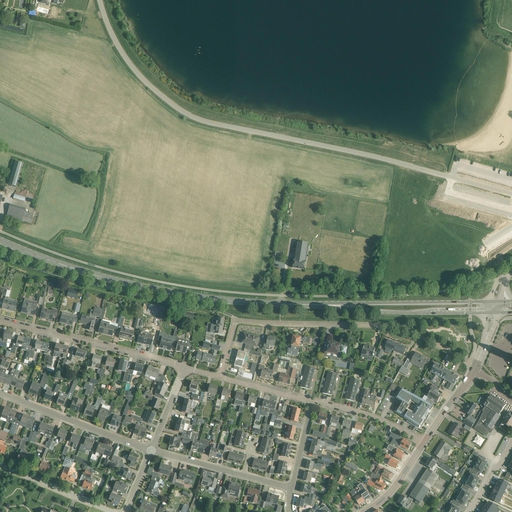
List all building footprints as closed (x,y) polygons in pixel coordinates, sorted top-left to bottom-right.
[(9,185),(17,186),(22,162),(13,160),(9,185)] [(15,192),(13,199),(24,202),(26,196),(15,192)] [(8,212),(6,216),(31,224),(32,219),(33,214),(25,212),(24,214),(13,210),(14,206),(10,205),(9,209),(8,212)] [(305,270),(306,265),(306,261),(309,244),(297,242),(294,259),(292,268),(305,270)] [(78,291),(69,289),(67,297),(76,299),(78,291)] [(22,308),(21,313),(21,312),(29,314),(28,315),(34,316),(35,311),(36,307),(37,304),(36,304),(36,302),(24,299),(23,304),(22,308)] [(14,311),(16,307),(16,304),(4,301),(2,308),(14,311)] [(99,319),(101,308),(98,307),(97,308),(95,308),(93,313),(91,313),(89,319),(82,317),(81,319),(80,323),(87,325),(86,330),(92,331),(93,329),(95,320),(94,320),(95,316),(99,317),(99,319)] [(114,327),(110,326),(111,323),(110,322),(103,320),(106,309),(102,308),(101,308),(99,319),(102,320),(99,329),(98,333),(99,333),(99,332),(104,333),(104,334),(112,336),(114,327)] [(56,318),(57,313),(58,311),(53,310),(52,312),(42,310),(40,318),(41,318),(41,317),(46,319),(51,321),(52,317),(56,318)] [(76,323),(78,317),(65,313),(65,316),(62,315),(60,323),(72,326),(73,322),(76,323)] [(214,333),(217,334),(222,335),(224,318),(217,317),(217,321),(216,321),(215,325),(213,325),(212,330),(215,330),(214,333)] [(145,331),(141,330),(141,327),(142,327),(143,322),(139,321),(138,329),(137,329),(136,334),(139,335),(137,342),(138,341),(146,343),(146,344),(151,346),(153,336),(148,334),(148,333),(144,332),(145,331)] [(134,332),(127,330),(128,329),(128,328),(127,328),(127,327),(125,327),(124,328),(124,329),(121,329),(120,333),(119,338),(124,339),(124,338),(132,340),(134,332)] [(12,334),(5,332),(3,338),(2,342),(0,341),(0,346),(6,348),(7,343),(6,343),(10,344),(11,340),(12,334)] [(159,348),(170,351),(172,343),(163,340),(165,333),(160,332),(156,346),(160,347),(159,348)] [(250,350),(251,345),(257,347),(259,338),(244,333),(242,343),(246,344),(245,349),(247,350),(250,350)] [(294,336),(293,336),(291,349),(288,348),(287,355),(298,357),(299,350),(300,346),(301,339),(301,337),(297,337),(297,336),(295,335),(294,336)] [(22,346),(24,338),(18,337),(17,342),(15,348),(12,347),(11,353),(10,353),(15,354),(16,348),(18,349),(19,345),(22,346)] [(275,338),(268,337),(267,344),(263,343),(262,349),(271,351),(273,348),(275,338)] [(311,344),(312,339),(311,338),(304,337),(303,338),(303,339),(301,339),(300,346),(301,346),(303,345),(303,344),(309,345),(311,344)] [(28,351),(29,348),(31,340),(24,338),(22,346),(21,350),(27,351),(25,357),(25,360),(28,361),(29,358),(30,352),(28,351)] [(397,343),(388,340),(385,347),(386,348),(385,351),(389,353),(390,351),(391,352),(392,350),(394,351),(397,343)] [(41,351),(43,343),(36,341),(34,349),(41,351)] [(185,353),(186,350),(190,351),(191,346),(191,343),(188,342),(187,345),(178,343),(176,351),(179,352),(179,350),(185,352),(185,353)] [(47,355),(48,349),(49,345),(43,343),(41,351),(44,352),(44,354),(47,355)] [(336,344),(328,343),(327,350),(323,349),(322,355),(326,356),(326,357),(331,358),(331,352),(339,353),(339,352),(340,352),(340,353),(346,354),(347,347),(341,346),(340,346),(340,345),(339,345),(338,344),(337,344),(336,344)] [(407,347),(397,343),(394,351),(404,355),(405,352),(407,347)] [(60,354),(62,346),(56,345),(54,352),(53,356),(56,356),(57,353),(60,354)] [(374,352),(375,348),(364,345),(362,355),(368,356),(367,360),(372,362),(373,357),(375,358),(376,353),(374,352)] [(67,355),(67,352),(68,348),(62,346),(60,354),(63,354),(62,358),(65,359),(66,355),(67,355)] [(257,352),(250,350),(247,350),(245,349),(244,352),(239,351),(237,359),(244,361),(246,353),(261,357),(261,355),(261,354),(261,353),(257,352)] [(80,358),(84,359),(86,352),(77,350),(75,356),(70,355),(69,361),(73,362),(74,360),(79,361),(80,358)] [(198,352),(196,359),(202,361),(213,364),(215,356),(217,351),(212,350),(211,355),(204,353),(204,354),(198,352)] [(422,369),(424,365),(427,361),(419,356),(420,355),(416,353),(411,361),(411,363),(422,369)] [(261,354),(261,355),(262,356),(260,363),(263,364),(264,360),(265,360),(266,357),(268,358),(269,355),(261,354)] [(89,361),(87,367),(94,368),(99,369),(100,364),(101,358),(93,356),(92,362),(89,361)] [(393,362),(401,366),(403,361),(395,357),(393,362)] [(278,369),(276,376),(280,377),(279,381),(279,382),(279,381),(285,383),(289,384),(292,376),(291,376),(291,375),(295,376),(295,377),(297,377),(298,374),(299,372),(299,371),(302,360),(291,358),(290,362),(289,365),(289,367),(288,367),(288,370),(279,368),(278,369)] [(113,368),(113,366),(115,361),(107,359),(106,364),(105,366),(109,367),(108,370),(111,371),(112,367),(113,368)] [(242,368),(244,361),(237,359),(235,366),(239,367),(239,370),(244,372),(245,369),(242,368)] [(411,361),(407,359),(404,366),(402,365),(399,372),(405,376),(406,374),(406,375),(408,372),(408,371),(409,370),(407,369),(411,363),(411,361)] [(128,363),(120,361),(118,371),(125,372),(124,377),(123,381),(127,382),(129,372),(130,371),(129,370),(129,372),(126,371),(128,363)] [(260,365),(258,371),(262,373),(261,377),(265,378),(265,377),(271,379),(272,375),(276,376),(278,369),(279,365),(275,363),(273,371),(263,369),(264,366),(260,365)] [(442,367),(440,366),(435,363),(433,368),(431,372),(434,374),(432,378),(431,378),(430,381),(433,383),(437,375),(437,376),(442,367)] [(141,373),(142,373),(143,366),(136,365),(133,375),(140,377),(141,373)] [(313,376),(315,369),(306,366),(304,373),(313,376)] [(449,371),(442,367),(437,376),(438,376),(437,376),(444,380),(449,371)] [(158,382),(161,375),(158,374),(159,371),(155,369),(155,370),(148,368),(146,372),(145,374),(151,376),(150,379),(158,382)] [(19,373),(15,371),(13,377),(10,386),(16,388),(18,381),(16,380),(19,373)] [(459,377),(449,371),(444,380),(449,382),(446,388),(451,390),(456,382),(457,383),(458,380),(457,379),(459,377)] [(336,382),(338,375),(329,372),(327,379),(336,382)] [(311,383),(313,376),(304,373),(302,380),(311,383)] [(10,386),(13,377),(10,375),(8,374),(4,383),(10,386)] [(155,393),(157,394),(162,396),(165,390),(166,390),(167,386),(162,384),(165,376),(161,375),(158,382),(160,383),(155,393)] [(358,388),(360,381),(351,378),(349,385),(358,388)] [(334,389),(336,382),(327,379),(325,386),(334,389)] [(309,390),(311,383),(302,380),(301,387),(309,390)] [(22,390),(23,385),(24,383),(18,381),(16,388),(22,390)] [(197,390),(198,384),(191,382),(189,388),(190,388),(189,392),(195,394),(196,390),(197,390)] [(36,396),(38,391),(40,385),(37,383),(36,386),(32,385),(29,393),(36,396)] [(46,384),(43,390),(46,391),(45,394),(44,399),(50,401),(52,397),(52,396),(53,393),(50,392),(51,389),(47,388),(48,385),(46,384)] [(439,389),(432,384),(430,388),(432,389),(427,396),(428,397),(425,401),(427,402),(432,405),(434,401),(437,403),(440,399),(441,399),(442,397),(438,395),(437,392),(439,389)] [(356,395),(358,388),(349,385),(347,392),(356,395)] [(216,395),(216,393),(217,388),(210,386),(208,393),(207,396),(211,397),(211,399),(214,400),(215,394),(216,395)] [(332,396),(334,389),(325,386),(323,393),(332,396)] [(395,397),(403,403),(401,406),(399,405),(395,412),(419,428),(434,406),(432,405),(427,402),(425,401),(422,399),(415,396),(401,388),(403,389),(397,398),(395,397)] [(229,398),(229,396),(231,391),(223,389),(221,396),(225,397),(224,400),(227,401),(228,398),(229,398)] [(371,395),(368,394),(369,390),(363,389),(361,395),(364,396),(362,404),(368,405),(371,395)] [(152,401),(153,398),(151,397),(152,394),(145,392),(144,395),(149,396),(148,399),(152,401)] [(354,402),(356,395),(347,392),(345,399),(354,402)] [(245,401),(243,401),(244,395),(236,393),(235,399),(234,405),(235,405),(235,406),(239,407),(239,406),(240,407),(238,412),(242,413),(245,402),(244,402),(245,401)] [(64,406),(65,401),(68,395),(64,394),(63,398),(59,396),(57,403),(64,406)] [(375,396),(374,396),(371,395),(368,405),(375,407),(376,402),(377,400),(376,400),(377,397),(375,396)] [(506,405),(491,395),(488,400),(484,405),(485,406),(481,412),(483,413),(477,424),(489,431),(489,432),(491,434),(493,430),(492,429),(500,416),(501,417),(503,415),(501,414),(506,407),(505,406),(506,405)] [(255,404),(255,403),(257,398),(249,396),(248,402),(248,403),(247,406),(251,407),(252,403),(255,404)] [(161,401),(156,400),(153,398),(150,407),(157,410),(161,401)] [(81,401),(74,399),(72,402),(73,402),(70,409),(78,412),(80,405),(81,401)] [(192,401),(189,401),(185,399),(183,406),(191,408),(191,405),(195,406),(196,403),(192,402),(192,401)] [(261,412),(260,415),(266,417),(267,413),(268,409),(270,402),(263,400),(262,406),(261,407),(262,407),(261,410),(261,411),(261,412)] [(268,409),(267,413),(270,414),(270,413),(272,414),(273,414),(274,410),(275,408),(276,403),(270,402),(268,409)] [(467,409),(465,413),(471,416),(477,406),(476,405),(475,404),(474,404),(471,403),(469,406),(469,405),(466,409),(467,409)] [(97,419),(104,422),(110,407),(107,406),(107,407),(102,405),(97,419)] [(190,411),(191,408),(183,406),(181,412),(186,414),(188,414),(192,415),(193,412),(190,411)] [(91,417),(93,412),(95,408),(92,407),(91,408),(87,407),(84,414),(91,417)] [(7,420),(11,410),(5,408),(3,412),(2,415),(1,418),(7,420)] [(289,411),(288,414),(291,415),(298,416),(300,410),(293,408),(293,409),(290,408),(289,411)] [(14,419),(15,417),(16,412),(11,410),(7,420),(6,421),(9,422),(10,418),(14,419)] [(155,414),(151,412),(148,411),(144,421),(151,425),(155,414)] [(511,413),(511,414),(509,412),(504,419),(499,428),(508,434),(511,428),(511,413)] [(322,420),(326,421),(328,415),(320,413),(318,419),(319,419),(318,423),(321,424),(322,420)] [(26,424),(29,417),(23,415),(21,419),(20,422),(26,424)] [(32,428),(33,424),(35,419),(29,417),(26,424),(26,426),(32,428)] [(118,427),(120,423),(121,418),(117,417),(117,418),(113,417),(110,424),(118,427)] [(330,426),(339,429),(340,424),(338,423),(339,418),(332,417),(331,423),(330,426)] [(471,427),(474,423),(466,418),(463,422),(471,427)] [(186,421),(178,419),(176,425),(188,428),(189,424),(189,422),(186,421)] [(350,428),(351,427),(352,422),(344,420),(343,425),(343,426),(346,427),(345,430),(344,430),(342,434),(348,435),(348,437),(350,438),(352,432),(349,431),(350,428)] [(364,425),(357,423),(354,434),(357,434),(358,430),(362,431),(364,425)] [(462,427),(459,426),(455,423),(452,428),(449,433),(449,432),(448,433),(455,437),(459,431),(463,434),(465,430),(461,428),(462,427)] [(44,434),(47,426),(41,424),(39,428),(38,432),(37,435),(39,436),(40,433),(44,434)] [(186,434),(188,428),(176,425),(174,431),(182,433),(186,434)] [(50,436),(52,433),(53,428),(47,426),(44,434),(43,437),(47,438),(46,438),(49,439),(50,436)] [(132,427),(130,431),(134,432),(133,433),(144,437),(146,430),(136,426),(135,428),(132,427)] [(296,428),(291,426),(289,426),(286,426),(285,428),(288,429),(287,432),(294,434),(296,428)] [(64,440),(65,437),(67,433),(60,430),(57,437),(61,438),(59,443),(62,444),(64,440)] [(246,434),(244,433),(245,431),(240,430),(240,432),(238,431),(236,438),(245,441),(246,434)] [(198,434),(193,433),(190,441),(193,441),(192,443),(190,451),(196,453),(198,445),(199,442),(196,441),(198,434)] [(400,446),(408,450),(408,449),(409,449),(410,447),(411,444),(407,442),(408,441),(404,439),(399,437),(391,433),(390,437),(397,441),(395,444),(400,447),(400,446)] [(78,445),(78,443),(80,438),(73,435),(71,439),(70,442),(73,443),(72,447),(75,448),(77,445),(78,445)] [(171,438),(169,445),(178,448),(182,449),(183,444),(180,443),(180,442),(181,441),(181,440),(177,439),(176,439),(171,438)] [(243,448),(245,441),(236,438),(234,446),(243,448)] [(272,440),(268,439),(263,438),(261,445),(270,448),(272,440)] [(91,448),(92,447),(94,442),(86,439),(84,444),(81,443),(79,449),(85,452),(86,450),(90,451),(91,448)] [(313,440),(312,446),(323,449),(324,444),(335,447),(336,443),(338,443),(325,439),(324,442),(313,440)] [(26,441),(22,440),(19,449),(21,450),(17,460),(26,463),(30,453),(24,451),(25,448),(24,447),(26,441)] [(207,449),(209,441),(204,440),(203,442),(203,443),(199,442),(198,445),(196,453),(203,454),(205,447),(207,448),(207,449)] [(449,446),(447,445),(443,442),(439,447),(434,455),(436,456),(436,457),(437,457),(440,459),(444,452),(448,455),(452,448),(448,446),(449,446)] [(291,445),(283,443),(282,447),(283,447),(282,450),(291,452),(291,449),(290,449),(291,445)] [(102,455),(106,447),(99,444),(96,453),(102,455)] [(215,458),(217,450),(214,449),(215,445),(212,444),(211,448),(209,456),(215,458)] [(226,453),(227,448),(228,446),(222,445),(220,451),(217,450),(215,458),(221,459),(223,452),(226,453)] [(268,455),(270,448),(261,445),(259,452),(264,454),(266,454),(268,455)] [(397,449),(393,447),(389,445),(387,449),(395,453),(394,456),(401,460),(405,454),(401,452),(402,451),(397,449)] [(323,449),(312,446),(310,453),(313,454),(313,455),(319,456),(319,455),(321,456),(323,449)] [(108,460),(110,454),(112,449),(106,447),(102,455),(106,457),(103,464),(108,466),(110,461),(108,460)] [(291,452),(282,450),(282,453),(281,453),(280,456),(288,459),(289,455),(290,455),(291,452)] [(234,463),(236,454),(229,452),(227,461),(234,463)] [(129,457),(126,455),(125,459),(131,462),(130,465),(133,466),(135,463),(138,456),(131,453),(129,457)] [(234,463),(241,465),(244,456),(236,454),(234,463)] [(477,457),(474,462),(484,468),(487,463),(485,462),(486,459),(478,454),(476,457),(477,457)] [(334,457),(323,455),(321,461),(332,463),(334,457)] [(399,462),(391,458),(392,457),(387,455),(384,459),(390,461),(388,465),(392,466),(396,469),(399,462)] [(74,471),(70,470),(74,461),(66,457),(62,466),(66,468),(64,471),(63,471),(60,478),(69,481),(71,478),(75,480),(76,476),(72,475),(74,471)] [(83,464),(87,466),(89,462),(76,457),(75,461),(83,464)] [(434,461),(430,458),(425,465),(430,468),(432,469),(436,463),(441,466),(440,467),(454,476),(457,472),(436,459),(434,461)] [(259,470),(261,461),(254,459),(252,468),(259,470)] [(324,465),(325,462),(318,460),(317,464),(314,463),(308,461),(306,469),(312,470),(313,467),(321,469),(322,465),(324,465)] [(268,463),(261,461),(259,470),(266,472),(268,463)] [(287,463),(279,461),(278,465),(279,465),(278,468),(286,470),(287,467),(286,467),(287,463)] [(357,465),(348,461),(345,466),(351,469),(353,467),(355,469),(357,465)] [(48,472),(49,468),(50,466),(41,462),(39,469),(48,472)] [(471,467),(469,470),(471,471),(477,474),(478,472),(481,473),(484,468),(474,462),(471,467)] [(169,475),(170,473),(172,468),(167,467),(167,468),(163,466),(162,466),(160,466),(158,472),(163,474),(169,475)] [(124,470),(121,468),(120,471),(118,475),(119,476),(121,477),(122,476),(129,479),(132,472),(127,470),(125,469),(124,470)] [(286,470),(278,468),(277,471),(276,470),(275,474),(284,476),(285,473),(286,470)] [(389,471),(385,469),(384,471),(379,468),(377,473),(376,472),(375,473),(385,478),(389,479),(392,474),(388,472),(389,471)] [(438,476),(432,471),(427,469),(418,483),(429,490),(438,476)] [(82,487),(91,491),(95,480),(90,478),(92,474),(89,473),(85,471),(80,483),(83,484),(82,487)] [(193,482),(195,474),(185,471),(184,473),(180,472),(178,480),(182,481),(186,480),(193,482)] [(305,473),(303,481),(308,482),(310,482),(311,478),(315,479),(316,479),(317,476),(316,476),(317,473),(309,471),(308,473),(305,473)] [(471,471),(466,479),(477,485),(480,479),(477,478),(479,475),(477,474),(471,471)] [(214,489),(215,486),(217,480),(213,479),(212,480),(203,477),(202,482),(201,484),(209,487),(208,487),(214,489)] [(164,481),(162,480),(157,478),(157,480),(156,482),(152,480),(147,492),(151,494),(154,495),(153,496),(157,498),(159,494),(155,492),(159,484),(162,485),(164,481)] [(376,483),(370,479),(367,484),(373,488),(373,486),(383,491),(386,485),(382,483),(383,482),(378,479),(376,483)] [(466,479),(462,486),(468,490),(470,487),(474,490),(477,485),(466,479)] [(497,485),(506,489),(508,484),(500,480),(497,485)] [(126,485),(122,483),(120,482),(119,484),(116,482),(112,491),(118,493),(119,490),(123,492),(126,485)] [(240,486),(229,483),(228,489),(223,487),(220,497),(229,500),(230,496),(238,498),(240,491),(239,491),(240,486)] [(421,503),(429,490),(418,483),(410,496),(421,503)] [(370,497),(368,493),(361,484),(358,486),(363,493),(360,495),(365,501),(370,497)] [(313,487),(302,485),(300,492),(310,494),(309,498),(315,499),(316,495),(311,494),(313,487)] [(504,494),(506,489),(497,485),(495,490),(504,494)] [(434,486),(431,492),(441,497),(444,491),(434,486)] [(462,486),(457,494),(460,496),(468,500),(471,495),(467,493),(468,490),(462,486)] [(256,504),(258,497),(259,492),(249,489),(246,496),(251,497),(249,502),(256,504)] [(356,491),(352,490),(350,493),(353,496),(359,505),(365,501),(360,495),(359,492),(358,491),(356,491)] [(493,494),(501,499),(504,494),(495,490),(493,494)] [(117,496),(118,493),(112,491),(109,499),(112,501),(112,502),(118,505),(121,498),(117,496)] [(266,501),(277,504),(279,497),(268,494),(266,501)] [(457,494),(453,502),(459,506),(461,506),(462,504),(465,505),(468,500),(460,496),(457,494)] [(499,504),(501,499),(493,494),(490,500),(499,504)] [(349,495),(346,497),(350,504),(354,501),(349,495)] [(412,502),(402,496),(398,502),(404,506),(403,508),(407,510),(407,509),(412,502)] [(304,500),(299,499),(297,507),(302,508),(303,504),(307,505),(308,502),(309,498),(305,497),(304,500)] [(155,506),(148,503),(143,501),(140,508),(141,509),(140,510),(141,510),(144,511),(145,510),(148,511),(152,511),(154,509),(155,506)] [(452,501),(447,509),(452,511),(459,511),(460,510),(458,508),(459,506),(453,502),(452,501)] [(493,511),(497,508),(489,502),(486,507),(493,511)]
